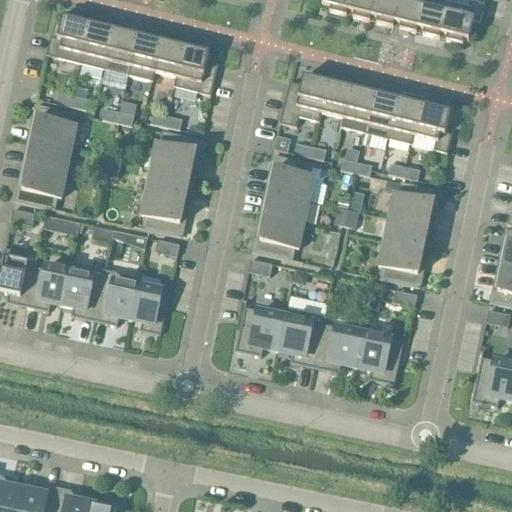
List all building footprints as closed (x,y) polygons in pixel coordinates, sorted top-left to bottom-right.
[(321,0),(323,0),(321,9),(330,11),(329,16),(344,19),(346,20),(347,15),(345,14),(348,0),(321,0)] [(348,0),(345,14),(347,15),(353,16),(352,21),(367,25),(369,25),(370,21),(368,20),(373,0),(348,0)] [(373,0),(368,20),(370,21),(377,22),(376,27),(391,31),(392,31),(393,26),(392,26),(397,0),(373,0)] [(397,0),(392,26),(393,26),(400,28),(399,33),(414,36),(415,37),(417,32),(415,32),(422,2),(422,0),(397,0)] [(422,0),(422,2),(415,32),(417,32),(423,34),(422,38),(437,42),(439,43),(440,38),(438,37),(439,33),(447,0),(422,0)] [(447,0),(439,33),(438,37),(440,38),(447,39),(445,44),(462,48),(463,43),(467,45),(473,24),(479,26),(481,16),(484,7),(470,3),(455,0),(447,0)] [(50,41),(47,54),(45,60),(81,68),(92,24),(90,24),(89,29),(82,27),(83,22),(67,18),(66,23),(61,22),(56,42),(50,41)] [(92,24),(81,68),(104,74),(115,30),(113,30),(112,34),(106,33),(107,28),(92,24)] [(115,30),(104,74),(128,80),(128,79),(138,36),(137,35),(136,40),(129,39),(130,34),(115,30)] [(128,79),(128,80),(151,85),(161,41),(160,41),(159,46),(152,44),(154,39),(138,36),(128,79)] [(161,41),(151,85),(152,86),(154,76),(175,81),(173,91),(174,91),(185,47),(184,47),(182,52),(176,50),(177,45),(161,41)] [(174,91),(210,100),(217,69),(206,66),(208,58),(199,56),(200,51),(185,47),(174,91)] [(289,86),(279,128),(296,132),(298,121),(317,126),(328,82),(312,78),(311,83),(302,81),(300,89),(289,86)] [(328,82),(317,126),(318,126),(321,117),(343,122),(351,88),(336,84),(334,89),(328,87),(329,82),(328,82)] [(351,88),(343,122),(341,132),(364,137),(374,93),(359,90),(358,95),(352,93),(353,88),(351,88)] [(374,93),(364,137),(387,143),(398,99),(382,95),(381,100),(375,99),(376,94),(374,93)] [(58,97),(56,108),(70,111),(73,100),(58,97)] [(398,99),(387,143),(410,149),(421,105),(406,101),(404,106),(398,104),(399,100),(398,99)] [(73,100),(70,111),(86,115),(88,103),(73,100)] [(421,105),(410,149),(412,149),(414,140),(435,145),(432,154),(446,157),(451,139),(444,137),(449,117),(444,115),(446,111),(429,107),(428,112),(421,110),(423,105),(421,105)] [(36,125),(31,147),(70,155),(75,131),(71,130),(73,118),(34,110),(31,124),(36,125)] [(104,113),(102,125),(116,128),(119,117),(104,113)] [(119,117),(116,128),(132,131),(134,120),(119,117)] [(153,117),(150,128),(165,131),(167,120),(153,117)] [(167,120),(165,131),(180,135),(182,124),(167,120)] [(155,148),(150,172),(189,180),(194,158),(198,159),(201,145),(162,137),(160,149),(155,148)] [(21,171),(26,171),(65,179),(70,155),(31,147),(29,158),(24,157),(21,171)] [(296,148),(294,159),(308,162),(311,151),(296,148)] [(311,151),(308,162),(324,165),(326,154),(311,151)] [(273,175),(269,196),(308,204),(313,182),(308,181),(311,169),(272,160),(269,174),(273,175)] [(96,178),(106,181),(110,164),(99,162),(96,178)] [(110,164),(106,181),(117,183),(121,166),(110,164)] [(342,164),(340,175),(354,178),(357,167),(342,164)] [(357,167),(354,178),(369,181),(370,175),(371,170),(357,167)] [(390,168),(388,179),(402,182),(405,171),(390,168)] [(17,192),(14,206),(53,214),(55,202),(60,203),(65,179),(26,171),(21,193),(17,192)] [(405,171),(402,182),(418,185),(420,175),(405,171)] [(150,172),(146,196),(184,204),(186,192),(191,193),(194,181),(189,180),(150,172)] [(91,185),(90,192),(100,194),(101,187),(91,185)] [(393,198),(388,222),(427,230),(432,209),(436,210),(439,196),(400,188),(397,199),(393,198)] [(144,221),(142,233),(181,241),(184,228),(179,227),(184,204),(146,196),(140,220),(144,221)] [(259,221),(264,222),(303,230),(308,204),(269,196),(266,209),(262,208),(259,221)] [(351,202),(348,215),(356,217),(358,217),(359,217),(362,204),(351,202)] [(338,203),(336,211),(347,214),(349,205),(338,203)] [(337,212),(333,228),(344,231),(348,215),(337,212)] [(12,213),(10,226),(32,230),(34,218),(12,213)] [(348,215),(344,231),(347,232),(354,233),(358,217),(356,217),(348,215)] [(44,220),(41,233),(59,237),(61,224),(44,220)] [(255,243),(252,256),(291,265),(293,253),(298,254),(303,230),(264,222),(259,244),(255,243)] [(388,222),(382,247),(422,256),(424,243),(429,244),(431,231),(427,230),(388,222)] [(113,235),(111,242),(123,246),(125,237),(113,235)] [(506,249),(501,272),(511,274),(511,236),(505,235),(502,248),(506,249)] [(154,256),(176,261),(179,249),(157,244),(154,256)] [(382,272),(379,284),(418,292),(421,278),(417,278),(422,256),(382,247),(377,271),(382,272)] [(4,253),(0,271),(0,297),(7,299),(5,307),(26,312),(34,272),(37,260),(4,253)] [(250,264),(247,276),(269,281),(272,269),(250,264)] [(67,275),(60,310),(72,312),(70,321),(93,326),(104,274),(69,267),(67,275)] [(34,272),(26,312),(48,316),(50,308),(60,310),(67,275),(45,270),(44,274),(34,272)] [(492,293),(489,307),(511,311),(511,274),(501,272),(497,294),(492,293)] [(104,274),(93,326),(116,331),(118,322),(130,325),(138,290),(139,282),(104,274)] [(296,274),(293,287),(305,290),(308,276),(296,274)] [(334,283),(331,297),(345,300),(348,286),(334,283)] [(138,290),(130,325),(140,327),(139,336),(160,340),(169,296),(138,290)] [(392,307),(414,312),(416,300),(394,295),(392,307)] [(262,353),(276,356),(286,313),(285,313),(283,321),(244,312),(234,356),(260,361),(262,353)] [(286,313),(276,356),(291,359),(289,368),(314,373),(324,321),(286,313)] [(488,314),(486,326),(508,330),(510,319),(488,314)] [(324,321),(314,373),(338,378),(340,369),(354,373),(362,337),(324,329),(326,322),(324,321)] [(362,337),(354,373),(369,376),(367,384),(393,390),(402,346),(362,337)] [(498,403),(511,405),(511,369),(480,362),(471,406),(497,412),(498,403)] [(0,479),(0,511),(16,511),(21,493),(11,491),(13,483),(0,479)] [(21,493),(16,511),(53,511),(58,492),(35,487),(33,496),(21,493)] [(58,492),(53,511),(89,511),(91,508),(79,506),(81,497),(58,492)] [(91,508),(89,511),(122,511),(124,506),(103,502),(101,510),(91,508)]
